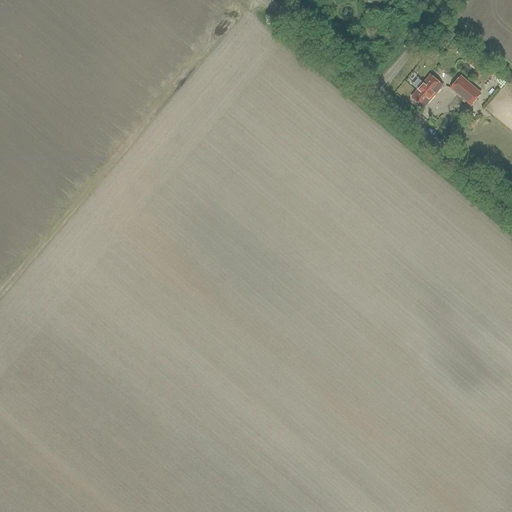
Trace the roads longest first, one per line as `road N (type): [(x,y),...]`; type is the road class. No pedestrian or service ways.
road 1 (unclassified): [(511,214),(377,100)]
road 2 (unclassified): [(377,100),(260,0)]
road 3 (unclassified): [(377,100),(458,0)]
